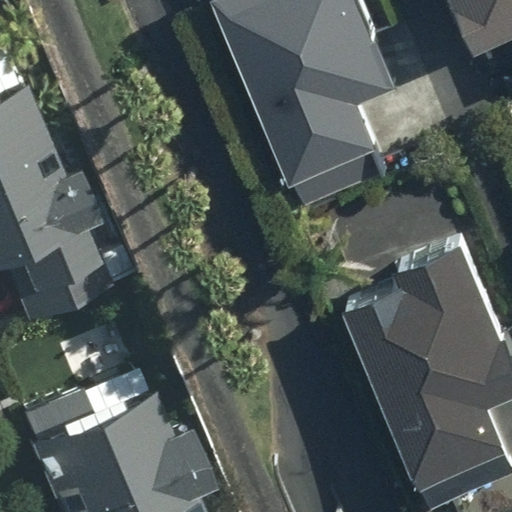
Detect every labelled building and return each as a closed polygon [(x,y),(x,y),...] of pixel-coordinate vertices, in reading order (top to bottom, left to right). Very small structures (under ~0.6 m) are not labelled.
[(391,66),(362,0),(214,0),(291,176),(373,140),(349,85),(391,66)] [(511,0),(449,0),(468,45),(511,27),(511,0)] [(99,279),(73,218),(82,214),(58,158),(45,164),(0,57),(0,245),(0,246),(28,309),(99,279)] [(511,400),(511,333),(466,222),(317,283),(411,511),(436,511),(511,481),(511,439),(499,406),(511,400)] [(195,472),(169,412),(155,418),(132,366),(8,419),(49,511),(195,511),(180,479),(195,472)]
